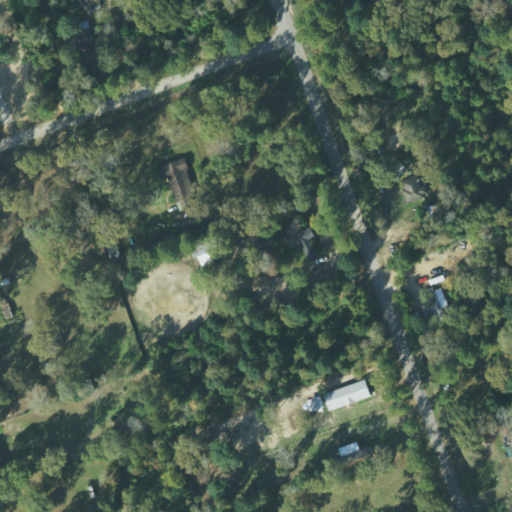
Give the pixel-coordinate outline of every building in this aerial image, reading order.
[(79,31),(83,48),(97,44),(93,27),(79,31)] [(159,166),(162,181),(170,179),(177,203),(186,201),(186,200),(197,197),(187,159),(159,166)] [(409,204),(429,198),(422,174),(402,181),(409,204)] [(294,250),(304,245),(310,259),(319,255),(311,238),(317,235),(313,227),(306,230),(301,219),(291,224),(294,232),(287,235),(294,250)] [(375,396),(369,379),(327,394),(333,410),(375,396)] [(310,400),(313,412),(327,407),(324,396),(310,400)]
